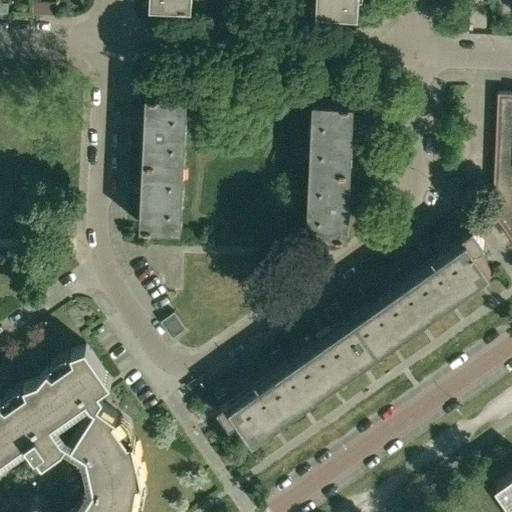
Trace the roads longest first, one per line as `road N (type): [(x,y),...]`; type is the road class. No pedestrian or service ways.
road 1 (residential): [(156,358),(182,369),(400,226),(414,204),(416,51)]
road 2 (residential): [(511,339),(266,511)]
road 3 (residential): [(96,259),(106,38)]
road 4 (residential): [(231,49),(106,38)]
